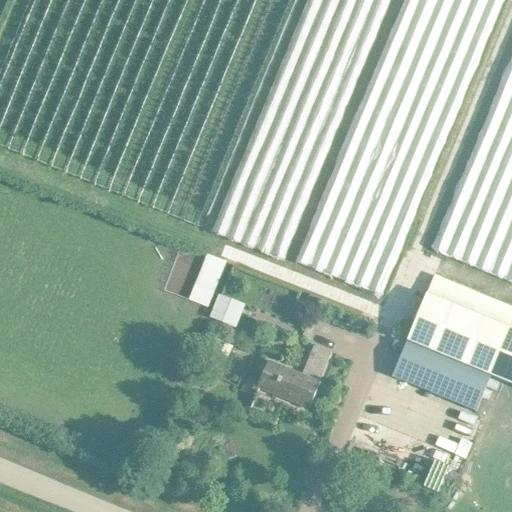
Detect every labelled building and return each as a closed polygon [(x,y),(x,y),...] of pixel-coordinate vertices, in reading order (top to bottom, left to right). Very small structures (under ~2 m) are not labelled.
[(177,292),(195,298),(211,251),(192,245),(177,292)] [(225,323),(235,299),(222,294),(212,317),(225,323)] [(511,334),(426,295),(407,340),(492,378),(511,386),(511,334)] [(407,340),(390,377),(475,414),(492,378),(407,340)] [(306,408),(329,352),(311,345),(300,374),(267,361),(256,388),(306,408)] [(354,427),(350,436),(375,447),(379,438),(354,427)]
